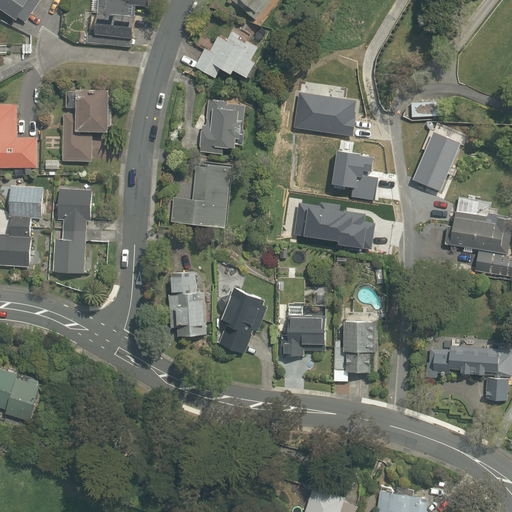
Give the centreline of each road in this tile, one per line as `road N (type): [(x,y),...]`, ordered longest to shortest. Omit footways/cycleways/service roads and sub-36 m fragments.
road 1 (tertiary): [(511,492),(460,451),(396,425),(218,394),(119,351)]
road 2 (residential): [(187,0),(146,125),(132,305),(119,351)]
road 3 (tertiary): [(119,351),(76,326),(0,305)]
